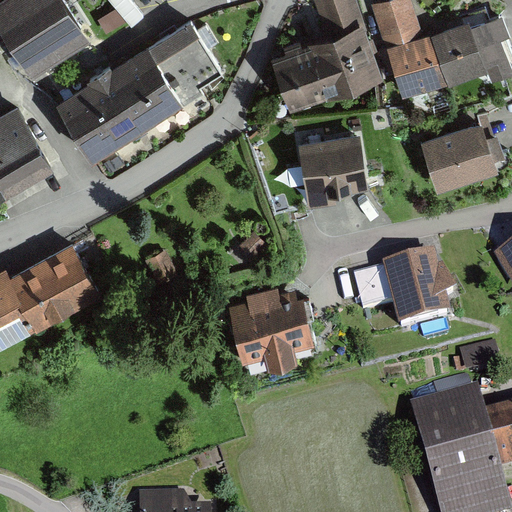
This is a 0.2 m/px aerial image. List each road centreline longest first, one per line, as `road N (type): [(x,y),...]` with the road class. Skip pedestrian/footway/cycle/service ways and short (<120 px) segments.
road 1 (residential): [(282,0),(221,122),(98,201),(0,237)]
road 2 (residential): [(511,206),(337,247),(308,275)]
